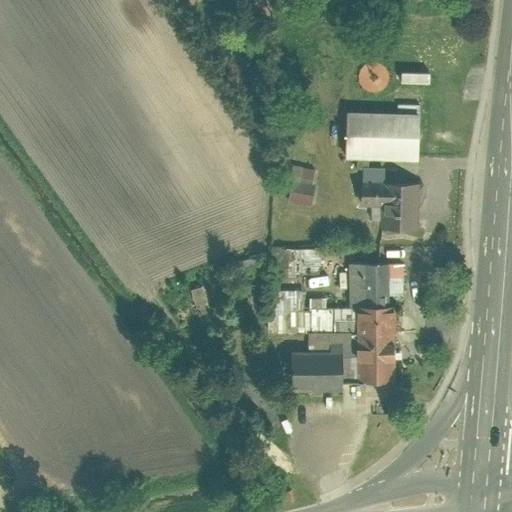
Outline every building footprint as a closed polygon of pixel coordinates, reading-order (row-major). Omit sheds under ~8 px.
[(357,109),(356,154),(427,156),(428,111),(357,109)] [(349,136),(337,136),(337,156),(349,156),(349,136)] [(300,164),(297,180),(321,184),(323,168),(300,164)] [(372,164),(372,179),(393,179),(393,164),(372,164)] [(372,179),(368,179),(368,202),(391,202),(391,225),(426,225),(426,179),(393,179),(372,179)] [(321,184),(297,180),(294,201),(317,205),(321,184)] [(307,331),(307,387),(355,387),(355,376),(408,376),(408,310),(399,310),(399,264),(354,263),(354,305),(324,305),(324,289),(291,288),(291,303),(280,303),(280,331),(307,331)]
